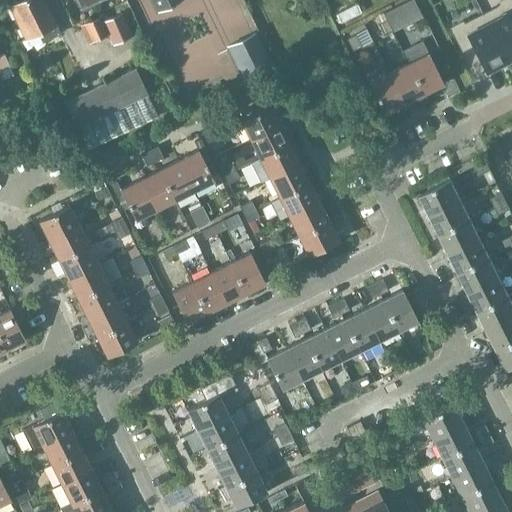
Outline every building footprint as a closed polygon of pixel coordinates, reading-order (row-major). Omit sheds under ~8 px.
[(44,0),(21,0),(10,6),(26,39),(38,32),(43,42),(61,34),(56,24),(44,0)] [(76,0),(81,9),(101,0),(76,0)] [(179,0),(153,0),(158,10),(179,0)] [(413,0),(409,0),(383,13),(386,19),(392,31),(400,27),(422,16),(413,0)] [(483,14),(507,61),(511,57),(511,0),(504,0),(501,2),(502,5),(483,14)] [(357,4),(336,15),(340,23),(361,12),(357,4)] [(121,13),(103,22),(114,45),(132,37),(121,13)] [(464,24),(463,21),(451,28),(462,50),(473,44),(486,71),(507,61),(483,14),(464,24)] [(99,17),(84,24),(92,42),(107,35),(99,17)] [(386,19),(378,23),(384,35),(392,31),(386,19)] [(229,45),(227,46),(228,48),(229,48),(244,79),(271,66),(256,35),(255,33),(253,34),(229,45)] [(347,39),(353,50),(361,46),(355,35),(347,39)] [(422,41),(402,51),(408,62),(423,93),(443,83),(428,53),(422,41)] [(0,70),(1,70),(10,66),(4,54),(0,55),(0,70)] [(381,58),(361,68),(369,82),(371,86),(384,113),(385,112),(387,116),(398,111),(396,106),(404,103),(389,72),(381,58)] [(408,62),(389,72),(404,103),(423,93),(408,62)] [(10,66),(1,70),(6,80),(14,76),(10,66)] [(137,70),(66,103),(89,150),(159,117),(137,70)] [(239,119),(249,139),(279,123),(269,104),(239,119)] [(249,139),(259,158),(289,143),(279,123),(249,139)] [(204,136),(208,145),(220,139),(216,131),(204,136)] [(178,159),(193,190),(213,180),(201,154),(204,152),(207,151),(200,138),(194,141),(198,149),(178,159)] [(299,162),(289,143),(259,158),(250,163),(260,182),(268,177),(299,162)] [(149,150),(155,161),(163,157),(157,146),(149,150)] [(155,161),(149,150),(141,154),(147,165),(155,161)] [(208,168),(214,165),(207,151),(204,152),(201,154),(208,168)] [(226,151),(214,157),(220,168),(231,162),(226,151)] [(174,199),(193,190),(178,159),(159,169),(174,199)] [(224,176),(235,170),(231,162),(220,168),(224,176)] [(268,177),(278,197),(309,181),(299,162),(268,177)] [(486,162),(475,168),(479,176),(490,170),(486,162)] [(159,169),(140,178),(155,209),(174,199),(159,169)] [(235,170),(224,176),(228,184),(239,178),(235,170)] [(155,209),(140,178),(120,188),(116,181),(110,184),(116,196),(122,193),(135,219),(155,209)] [(451,180),(420,195),(430,215),(461,199),(451,180)] [(103,181),(92,186),(94,192),(106,186),(103,181)] [(278,197),(288,216),(318,201),(309,181),(278,197)] [(110,194),(106,186),(94,192),(99,200),(110,194)] [(494,207),(506,201),(502,193),(490,199),(494,207)] [(430,215),(440,234),(471,219),(461,199),(430,215)] [(243,214),(255,208),(251,200),(239,206),(243,214)] [(328,220),(318,201),(288,216),(298,235),(328,220)] [(506,201),(494,207),(495,207),(497,211),(498,215),(510,209),(506,201)] [(38,220),(48,240),(79,224),(69,204),(38,220)] [(198,226),(209,221),(202,207),(191,212),(198,226)] [(255,208),(243,214),(247,222),(259,216),(255,208)] [(114,231),(125,225),(121,217),(110,223),(114,231)] [(480,238),(471,219),(440,234),(450,253),(480,238)] [(227,228),(223,220),(211,225),(216,234),(227,228)] [(328,220),(298,235),(308,255),(338,240),(328,220)] [(88,244),(79,224),(48,240),(58,259),(88,244)] [(125,225),(114,231),(118,239),(129,233),(125,225)] [(200,231),(204,239),(216,234),(211,225),(200,231)] [(103,226),(96,230),(100,238),(107,234),(103,226)] [(450,253),(459,273),(490,257),(480,238),(450,253)] [(173,245),(177,253),(188,247),(184,239),(173,245)] [(263,253),(274,247),(270,239),(259,245),(263,253)] [(107,244),(110,257),(130,253),(127,240),(107,244)] [(98,263),(88,244),(58,259),(68,278),(98,263)] [(177,253),(173,245),(162,250),(166,259),(177,253)] [(274,247),(263,253),(267,261),(278,255),(274,247)] [(249,252),(230,262),(245,292),(265,282),(249,252)] [(133,269),(145,264),(141,256),(129,261),(133,269)] [(500,277),(490,257),(459,273),(469,292),(500,277)] [(230,262),(210,271),(226,302),(245,292),(230,262)] [(108,282),(98,263),(68,278),(77,298),(108,282)] [(145,264),(133,269),(137,278),(149,272),(145,264)] [(210,271),(191,281),(206,312),(226,302),(210,271)] [(509,296),(500,277),(469,292),(479,311),(509,296)] [(374,283),(380,294),(388,290),(382,279),(374,283)] [(186,322),(206,312),(191,281),(171,291),(186,322)] [(77,298),(87,317),(117,302),(108,282),(77,298)] [(380,294),(374,283),(366,287),(372,298),(380,294)] [(417,320),(402,290),(382,300),(398,330),(417,320)] [(153,308),(164,302),(160,294),(149,300),(153,308)] [(479,311),(488,331),(511,318),(511,301),(509,296),(479,311)] [(335,302),(341,313),(349,309),(343,298),(335,302)] [(378,340),(398,330),(382,300),(363,309),(378,340)] [(127,321),(117,302),(87,317),(96,336),(127,321)] [(164,302),(153,308),(157,316),(168,310),(164,302)] [(341,313),(335,302),(327,306),(333,317),(341,313)] [(25,339),(23,336),(10,308),(1,312),(0,311),(0,338),(5,349),(25,339)] [(359,349),(378,340),(363,309),(344,319),(359,349)] [(170,315),(160,320),(164,328),(174,322),(170,315)] [(127,321),(96,336),(106,356),(137,341),(133,332),(141,327),(136,317),(127,321)] [(297,321),(302,333),(310,329),(305,317),(297,321)] [(511,318),(488,331),(498,350),(511,342),(511,318)] [(340,359),(359,349),(344,319),(324,329),(340,359)] [(302,333),(297,321),(289,325),(294,337),(302,333)] [(320,369),(340,359),(324,329),(305,338),(320,369)] [(266,337),(257,341),(263,352),(271,348),(266,337)] [(301,378),(320,369),(305,338),(286,348),(301,378)] [(511,342),(498,350),(508,370),(511,367),(511,342)] [(281,388),(301,378),(286,348),(266,358),(281,388)] [(205,399),(187,409),(197,429),(227,413),(220,399),(238,390),(230,373),(199,388),(205,399)] [(262,396),(273,390),(269,382),(258,388),(262,396)] [(344,385),(342,391),(345,396),(355,391),(350,382),(344,385)] [(273,390),(262,396),(266,404),(277,398),(273,390)] [(469,394),(458,400),(462,408),(473,402),(469,394)] [(85,398),(79,401),(83,409),(89,406),(85,398)] [(79,401),(68,406),(72,415),(83,409),(79,401)] [(422,418),(432,438),(462,422),(452,402),(422,418)] [(33,449),(42,444),(72,429),(62,409),(23,429),(33,449)] [(237,433),(227,413),(197,429),(207,448),(237,433)] [(366,433),(360,421),(346,428),(352,440),(366,433)] [(432,438),(442,457),(472,441),(462,422),(432,438)] [(278,437),(289,431),(285,423),(274,429),(278,437)] [(477,439),(489,433),(485,425),(473,431),(477,439)] [(82,449),(72,429),(42,444),(51,464),(82,449)] [(289,431),(278,437),(282,445),(293,439),(289,431)] [(87,446),(99,440),(95,432),(83,438),(87,446)] [(247,452),(237,433),(207,448),(216,467),(247,452)] [(489,433),(477,439),(481,447),(493,441),(489,433)] [(99,440),(87,446),(91,454),(103,448),(99,440)] [(442,457),(451,476),(482,461),(472,441),(442,457)] [(247,452),(216,467),(226,486),(256,471),(268,466),(258,446),(247,452)] [(51,464),(61,483),(92,468),(82,449),(51,464)] [(4,451),(0,453),(0,464),(8,460),(4,451)] [(451,476),(461,495),(491,480),(482,461),(451,476)] [(293,468),(297,476),(308,470),(304,462),(293,468)] [(497,477),(508,472),(504,464),(493,469),(497,477)] [(363,477),(369,474),(365,466),(358,469),(363,477)] [(61,483),(71,503),(101,487),(92,468),(61,483)] [(352,472),(356,481),(363,477),(358,469),(352,472)] [(107,484),(118,479),(114,471),(103,476),(107,484)] [(256,471),(226,486),(236,507),(266,491),(256,471)] [(345,476),(349,484),(356,481),(352,472),(345,476)] [(511,479),(508,472),(497,477),(501,485),(511,479)] [(14,473),(5,477),(9,484),(18,480),(14,473)] [(363,477),(367,486),(374,482),(369,474),(363,477)] [(338,479),(342,487),(349,484),(345,476),(338,479)] [(0,503),(10,498),(0,477),(0,503)] [(367,486),(363,477),(356,481),(360,489),(367,486)] [(118,479),(107,484),(111,492),(122,487),(118,479)] [(336,491),(342,487),(338,479),(331,482),(336,491)] [(306,485),(303,480),(294,484),(297,489),(306,485)] [(461,495),(469,511),(476,511),(501,499),(491,480),(461,495)] [(356,481),(349,484),(353,492),(360,489),(356,481)] [(353,492),(349,484),(342,487),(346,496),(353,492)] [(300,495),(308,491),(306,485),(297,489),(300,495)] [(71,503),(60,508),(62,511),(100,511),(111,507),(101,487),(71,503)] [(346,496),(342,487),(336,491),(340,499),(346,496)] [(276,493),(279,499),(287,495),(284,489),(276,493)] [(28,490),(15,496),(19,505),(32,498),(28,490)] [(308,491),(300,495),(302,500),(303,500),(311,496),(308,491)] [(378,491),(372,494),(376,502),(382,499),(378,491)] [(279,499),(276,493),(268,497),(271,503),(279,499)] [(376,502),(372,494),(366,497),(370,505),(376,502)] [(306,506),(314,502),(311,496),(303,500),(306,506)] [(370,505),(366,497),(359,500),(364,508),(370,505)] [(410,508),(416,505),(412,497),(406,500),(410,508)] [(388,511),(382,499),(376,502),(370,505),(364,508),(357,511),(355,511),(388,511)] [(476,511),(507,511),(501,499),(476,511)] [(303,500),(302,500),(284,509),(277,511),(308,511),(309,511),(306,506),(303,500)] [(353,503),(357,511),(364,508),(359,500),(353,503)] [(28,502),(20,506),(22,511),(27,511),(32,510),(28,502)] [(309,511),(317,507),(314,502),(306,506),(309,511)] [(355,511),(357,511),(353,503),(347,506),(350,511),(355,511)]
